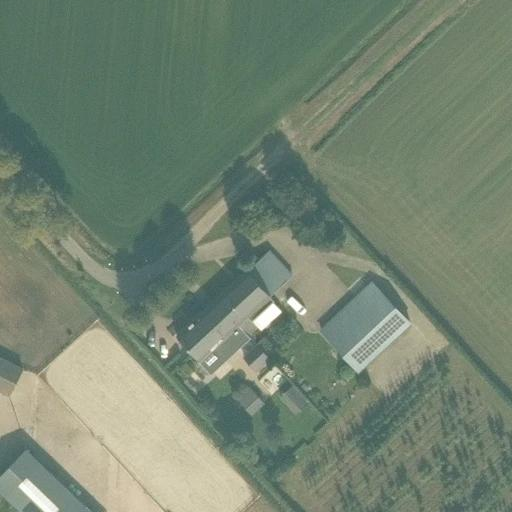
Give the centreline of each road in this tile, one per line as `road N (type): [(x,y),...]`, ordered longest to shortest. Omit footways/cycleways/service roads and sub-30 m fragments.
road 1 (unclassified): [(279,159),(142,280),(111,284),(86,267),(0,170)]
road 2 (track): [(451,0),(279,159)]
